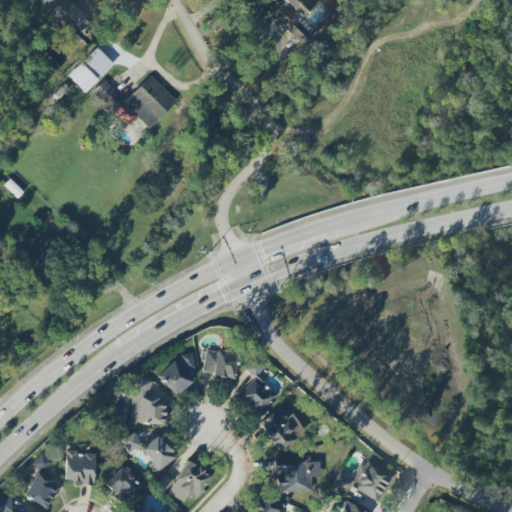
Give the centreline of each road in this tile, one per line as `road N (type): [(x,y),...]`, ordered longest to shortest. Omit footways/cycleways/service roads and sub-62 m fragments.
road 1 (tertiary): [(508,511),(395,449),(303,372),(275,343),(239,259)]
road 2 (secondary): [(239,259),(80,353),(0,420)]
road 3 (secondary): [(251,286),(322,259),(511,213)]
road 4 (secondary): [(511,181),(323,230)]
road 5 (track): [(271,137),(404,0)]
road 6 (residential): [(179,0),(212,63),(272,125),(271,137)]
road 7 (secondary): [(0,464),(124,357)]
road 8 (secondary): [(124,357),(251,286)]
road 9 (residential): [(239,259),(222,211),(271,137)]
